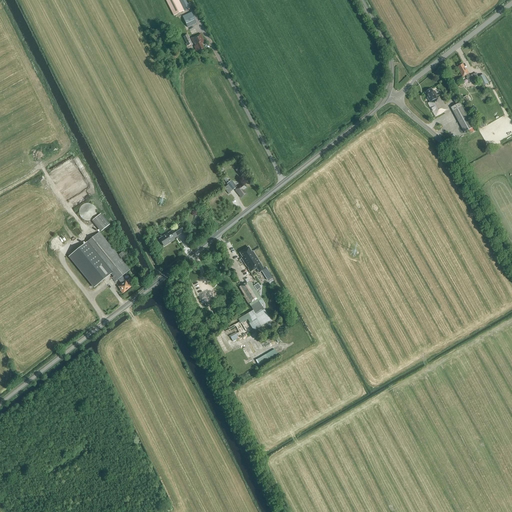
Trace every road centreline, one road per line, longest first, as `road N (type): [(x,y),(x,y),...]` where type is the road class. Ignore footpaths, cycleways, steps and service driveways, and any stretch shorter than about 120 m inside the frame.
road 1 (secondary): [(0,404),(386,94)]
road 2 (unclassified): [(511,265),(448,152),(395,97)]
road 3 (unclassified): [(395,97),(511,2)]
